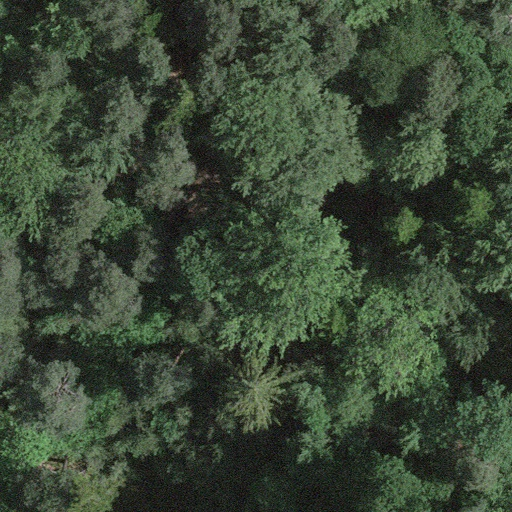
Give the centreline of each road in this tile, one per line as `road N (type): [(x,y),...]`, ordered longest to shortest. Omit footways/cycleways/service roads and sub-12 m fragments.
road 1 (track): [(186,163),(292,175),(511,168)]
road 2 (track): [(0,112),(96,145),(186,163)]
